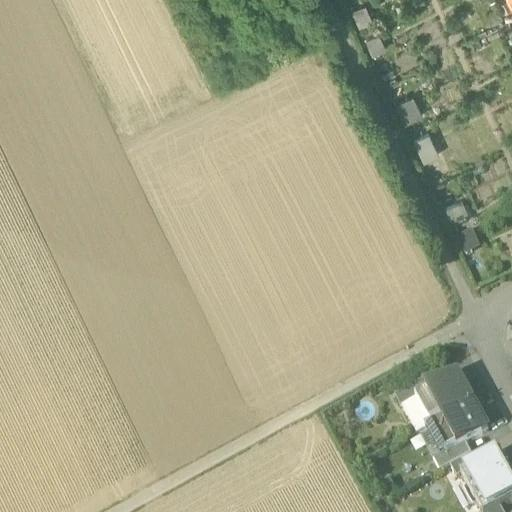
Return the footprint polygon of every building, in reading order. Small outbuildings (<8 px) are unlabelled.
[(367,24),(360,9),(352,13),(359,28),(367,24)] [(373,38),(365,41),(373,56),(381,53),(373,38)] [(412,99),(395,107),(403,125),(414,120),(412,115),(418,112),(412,99)] [(426,136),(413,143),(422,159),(430,155),(427,149),(432,147),(426,136)] [(457,206),(446,210),(453,228),(464,223),(457,206)] [(470,234),(458,240),(466,257),(472,254),(469,248),(475,245),(470,234)] [(432,392),(415,401),(416,402),(431,429),(473,406),(458,378),(432,392)] [(426,381),(395,398),(401,410),(416,402),(415,401),(432,392),(426,381)] [(473,406),(431,429),(445,456),(446,457),(465,447),(488,434),(473,406)] [(465,447),(446,457),(445,456),(433,463),(440,474),(450,469),(471,457),(465,447)] [(507,468),(500,455),(477,468),(460,477),(461,478),(472,498),(511,476),(509,472),(510,468),(507,468)] [(471,457),(450,469),(457,480),(461,478),(460,477),(477,468),(471,457)] [(511,477),(511,476),(472,498),(479,511),(496,511),(500,510),(511,503),(511,477)]
